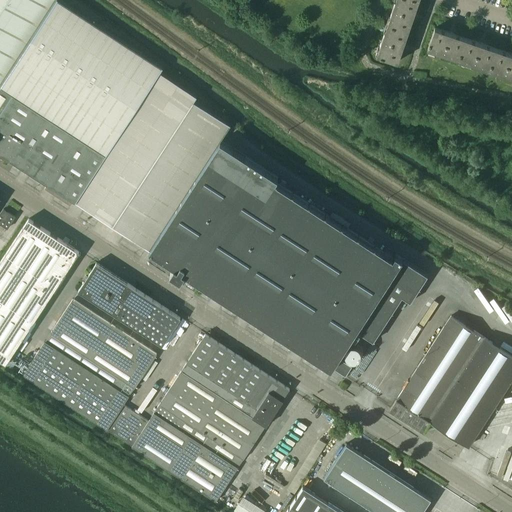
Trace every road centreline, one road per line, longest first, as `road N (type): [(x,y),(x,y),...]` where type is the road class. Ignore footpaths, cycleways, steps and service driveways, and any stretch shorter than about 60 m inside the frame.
road 1 (tertiary): [(510,511),(0,181)]
road 2 (track): [(0,395),(176,511)]
